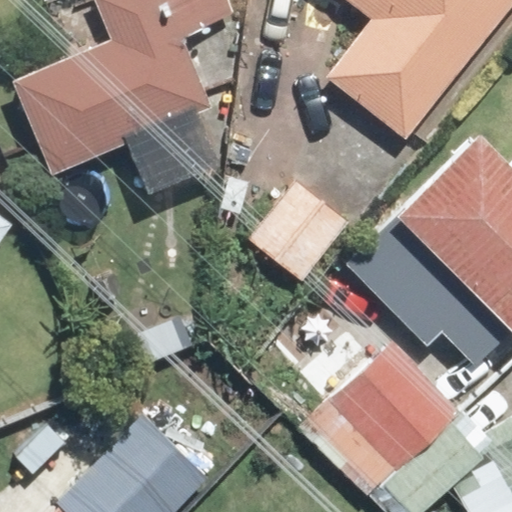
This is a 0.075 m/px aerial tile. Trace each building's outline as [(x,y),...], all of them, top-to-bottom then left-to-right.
[(78,0),(95,38),(0,78),(0,85),(37,172),(197,104),(167,33),(223,10),(218,0),(78,0)] [(394,136),(500,0),(335,0),(358,18),(314,75),(394,136)] [(375,213),(495,332),(511,314),(511,155),(496,172),(456,132),(375,213)] [(339,219),(286,179),(241,238),(294,278),(339,219)] [(292,426),(356,493),(446,407),(382,340),(292,426)] [(0,495),(0,511),(162,511),(197,476),(132,412),(117,427),(92,402),(0,495)] [(511,511),(511,426),(470,452),(505,511),(511,511)]
